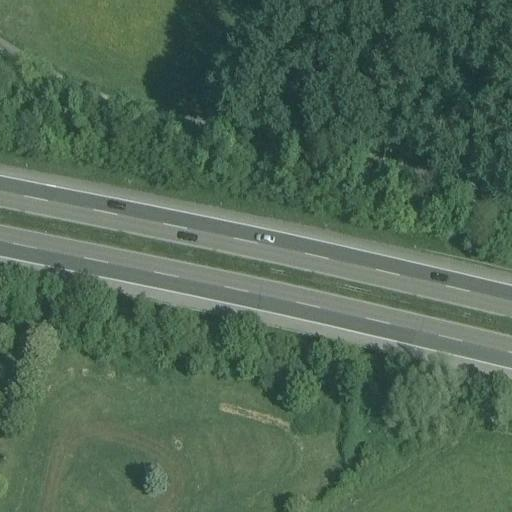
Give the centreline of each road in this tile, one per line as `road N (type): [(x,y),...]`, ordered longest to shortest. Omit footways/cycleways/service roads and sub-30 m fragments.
road 1 (motorway): [(0,245),(511,361)]
road 2 (motorway): [(511,300),(0,188)]
